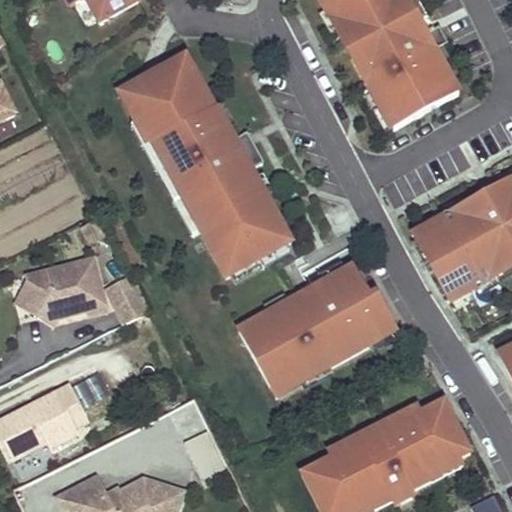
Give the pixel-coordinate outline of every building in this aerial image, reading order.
[(63,0),(68,8),(82,1),(82,0),(63,0)] [(84,0),(98,25),(137,3),(135,0),(84,0)] [(418,23),(405,0),(326,0),(332,9),(327,12),(353,61),(351,62),(366,90),(369,88),(394,133),(459,98),(434,53),(448,46),(440,29),(435,32),(426,37),(418,23)] [(418,23),(426,37),(435,32),(426,18),(418,23)] [(213,112),(183,60),(117,97),(133,127),(129,129),(191,239),(199,234),(225,281),(290,245),(249,172),(246,166),(252,163),(245,151),(239,154),(233,143),(215,111),(213,112)] [(0,85),(0,123),(16,116),(0,86),(0,85)] [(239,154),(245,151),(251,148),(245,136),(233,143),(239,154)] [(258,159),(251,148),(245,151),(252,163),(258,159)] [(258,159),(252,163),(246,166),(249,172),(261,165),(258,159)] [(511,184),(495,193),(503,208),(492,214),(484,199),(482,195),(471,201),(474,205),(443,222),(446,229),(415,247),(443,298),(444,297),(466,285),(470,292),(494,279),(496,281),(511,272),(511,184)] [(503,208),(495,193),(484,199),(492,214),(503,208)] [(411,240),(415,247),(446,229),(443,222),(411,240)] [(64,313),(87,307),(90,320),(108,315),(95,261),(27,278),(28,285),(37,322),(54,330),(64,313)] [(303,385),(400,331),(380,295),(374,298),(357,267),(315,290),(319,296),(307,302),(304,296),(243,330),(274,386),(297,373),(303,385)] [(129,326),(152,315),(131,275),(108,286),(129,326)] [(28,285),(13,309),(37,322),(28,285)] [(443,298),(447,305),(470,292),(466,285),(444,297),(443,298)] [(315,290),(304,296),(307,302),(319,296),(315,290)] [(90,320),(87,307),(64,313),(54,330),(90,320)] [(274,386),(280,397),(303,385),(297,373),(274,386)] [(71,387),(91,425),(111,415),(90,377),(71,387)] [(91,425),(71,387),(57,394),(60,400),(34,413),(31,408),(0,423),(0,436),(15,463),(49,446),(52,452),(80,438),(77,432),(91,425)] [(57,394),(31,408),(34,413),(60,400),(57,394)] [(333,461),(303,477),(320,511),(361,511),(373,506),(375,511),(377,511),(394,504),(396,509),(415,499),(413,494),(431,485),(428,478),(461,462),(471,456),(445,405),(422,417),(404,426),(400,419),(347,446),(351,452),(333,461)] [(404,426),(422,417),(417,408),(399,417),(400,419),(404,426)] [(183,441),(202,482),(224,472),(206,431),(183,441)] [(333,461),(351,452),(347,446),(346,444),(329,453),(333,461)] [(428,478),(431,485),(464,469),(461,462),(428,478)] [(178,511),(185,492),(144,479),(118,493),(120,496),(111,501),(107,494),(99,478),(58,499),(64,511),(178,511)] [(116,489),(107,494),(111,501),(120,496),(118,493),(116,489)] [(499,511),(493,500),(486,503),(490,511),(499,511)] [(490,511),(486,503),(471,511),(490,511)]
